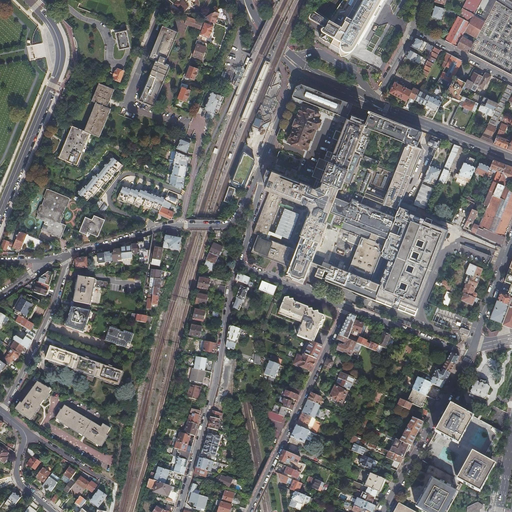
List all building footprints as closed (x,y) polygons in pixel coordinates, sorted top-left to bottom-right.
[(168,0),(183,13),(189,7),(186,4),(189,0),(188,0),(168,0)] [(357,0),(348,17),(348,16),(346,20),(343,27),(331,20),(330,21),(314,11),(312,14),(309,18),(309,19),(322,26),(321,27),(321,28),(321,29),(321,30),(322,31),(320,35),(319,37),(321,38),(324,40),(338,48),(344,51),(346,52),(350,45),(351,45),(352,45),(352,44),(352,43),(352,42),(352,41),(358,44),(376,13),(383,0),(357,0)] [(346,0),(343,4),(350,8),(354,0),(346,0)] [(489,0),(481,0),(477,7),(483,11),(484,9),(489,0)] [(494,0),(489,0),(484,9),(483,11),(479,19),(484,22),(496,1),(494,0)] [(441,20),(444,8),(433,5),(432,12),(431,15),(431,16),(431,17),(432,17),(441,20)] [(150,6),(119,84),(130,88),(145,50),(143,49),(158,10),(150,6)] [(473,14),(462,8),(459,14),(445,41),(456,46),(462,36),(463,34),(473,15),(473,14)] [(204,20),(215,23),(218,13),(214,12),(211,14),(211,13),(204,18),(204,20)] [(474,12),(473,14),(473,15),(463,34),(465,35),(466,32),(475,37),(474,38),(475,39),(484,22),(479,19),(475,17),(476,14),(474,12)] [(184,24),(200,30),(203,23),(187,17),(184,24)] [(209,38),(213,26),(204,23),(200,35),(209,38)] [(142,92),(156,98),(169,66),(164,64),(178,32),(162,25),(149,58),(156,60),(142,92)] [(129,48),(125,28),(119,29),(119,32),(114,33),(118,50),(129,48)] [(462,36),(456,46),(468,52),(473,43),(462,36)] [(431,53),(434,46),(416,37),(411,46),(422,52),(424,49),(431,53)] [(201,59),(206,48),(196,44),(192,56),(201,59)] [(409,50),(405,57),(417,64),(423,53),(422,52),(411,46),(409,50)] [(440,49),(434,46),(431,53),(424,67),(415,84),(421,87),(440,49)] [(451,55),(447,53),(442,61),(447,63),(451,55)] [(451,55),(447,63),(439,77),(451,83),(454,76),(462,61),(451,55)] [(228,114),(231,116),(254,62),(249,60),(247,65),(246,70),(246,71),(245,74),(244,76),(242,80),(241,83),(240,84),(240,86),(239,88),(237,91),(228,114)] [(238,85),(240,86),(240,84),(241,83),(242,80),(244,76),(245,74),(246,71),(246,70),(244,67),(244,65),(241,66),(238,68),(234,69),(235,72),(236,74),(236,76),(235,77),(233,83),(235,84),(238,85)] [(197,69),(187,66),(184,74),(186,75),(185,77),(193,80),(197,69)] [(119,82),(123,72),(117,69),(117,70),(115,69),(113,76),(114,76),(113,80),(119,82)] [(277,98),(276,97),(277,97),(279,93),(280,90),(279,88),(280,88),(281,86),(279,83),(280,83),(281,81),(279,76),(280,75),(280,74),(279,72),(276,71),(275,73),(273,72),(264,95),(264,96),(263,99),(262,101),(261,102),(256,115),(258,116),(261,115),(263,116),(265,119),(271,117),(269,114),(271,113),(273,112),(274,112),(276,109),(274,106),(275,105),(277,100),(277,98)] [(490,75),(485,72),(482,77),(478,85),(478,86),(482,89),(485,82),(486,83),(490,75)] [(470,81),(467,79),(466,82),(464,86),(470,89),(475,91),(478,85),(482,77),(474,73),(470,81)] [(454,76),(451,83),(447,89),(445,95),(459,100),(460,101),(463,96),(459,95),(464,86),(466,82),(460,79),(456,77),(456,76),(455,75),(455,77),(454,76)] [(389,92),(406,101),(408,97),(411,91),(394,82),(389,92)] [(96,103),(84,131),(90,133),(99,137),(111,109),(107,107),(115,90),(99,83),(92,101),(96,103)] [(184,89),(186,85),(181,83),(179,88),(181,88),(177,99),(185,102),(190,90),(184,89)] [(371,129),(364,125),(347,118),(352,104),(301,84),(295,86),(292,95),(292,97),(302,100),(336,114),(342,117),(341,121),(341,122),(344,124),(332,155),(324,151),(322,155),(319,160),(317,165),(315,171),(314,176),(313,176),(315,177),(313,181),(311,180),(311,182),(310,185),(273,171),(272,171),(267,184),(267,185),(266,189),(270,191),(282,195),(303,203),(306,204),(305,207),(307,212),(305,218),(307,218),(301,234),(295,249),(289,266),(288,268),(287,271),(288,272),(288,274),(287,274),(285,275),(285,277),(303,284),(308,271),(309,270),(308,270),(311,264),(312,261),(313,258),(314,258),(313,257),(326,227),(328,228),(332,226),(332,225),(327,223),(326,223),(325,222),(338,188),(339,187),(340,187),(340,188),(364,196),(383,203),(384,200),(368,193),(378,165),(380,166),(382,162),(380,161),(379,162),(363,155),(369,138),(368,137),(371,129)] [(511,91),(511,86),(507,84),(498,103),(492,116),(491,116),(487,124),(494,127),(501,113),(511,91)] [(434,87),(430,97),(425,105),(432,109),(428,117),(432,119),(439,105),(442,99),(435,96),(439,90),(434,87)] [(419,91),(413,88),(411,91),(408,97),(410,97),(405,109),(409,110),(414,100),(419,91)] [(422,89),(421,88),(419,91),(414,100),(425,105),(430,97),(421,92),(422,89)] [(221,96),(207,90),(198,114),(211,119),(221,96)] [(153,105),(156,98),(142,92),(140,100),(153,105)] [(474,93),(471,100),(478,103),(478,104),(480,105),(478,110),(491,116),(492,116),(498,103),(474,93)] [(471,100),(463,96),(460,101),(459,105),(461,106),(464,107),(462,111),(467,113),(468,110),(471,111),(471,110),(474,112),(478,104),(478,103),(471,100)] [(294,128),(289,142),(305,148),(306,148),(314,127),(317,128),(317,127),(318,127),(319,126),(320,123),(320,122),(319,122),(320,120),(318,119),(319,115),(301,108),(293,128),(294,128)] [(456,111),(452,120),(456,122),(460,113),(459,112),(460,109),(458,108),(457,112),(456,111)] [(416,146),(422,132),(370,111),(364,125),(371,129),(408,144),(406,148),(405,147),(384,200),(383,203),(364,196),(340,188),(338,188),(325,222),(326,223),(327,223),(332,225),(362,237),(352,261),(374,270),(381,254),(387,238),(390,233),(394,222),(396,217),(395,217),(399,206),(399,205),(401,201),(422,148),(416,146)] [(465,120),(460,130),(465,132),(473,115),(469,113),(466,121),(465,120)] [(511,118),(505,115),(501,124),(500,126),(495,138),(493,143),(507,149),(511,141),(502,138),(508,123),(511,124),(511,135),(511,136),(511,135),(511,118)] [(262,120),(256,118),(253,125),(255,126),(259,127),(262,120)] [(452,120),(449,126),(454,128),(457,122),(456,122),(452,120)] [(496,128),(487,124),(480,138),(493,143),(495,138),(492,137),(496,128)] [(90,133),(84,131),(72,126),(70,125),(70,126),(72,127),(59,158),(77,165),(90,133)] [(441,139),(430,135),(426,145),(431,148),(429,154),(434,156),(441,139)] [(186,153),(190,142),(180,138),(176,148),(186,153)] [(448,172),(459,146),(454,144),(450,152),(438,181),(443,183),(444,182),(446,182),(450,173),(448,172)] [(186,166),(188,157),(172,150),(169,163),(186,166)] [(254,158),(244,151),(243,151),(243,152),(231,182),(233,185),(242,189),(254,160),(254,159),(254,158)] [(83,187),(78,194),(88,201),(93,195),(95,196),(105,182),(107,184),(116,170),(117,171),(122,164),(112,156),(107,163),(106,163),(96,176),(94,175),(85,188),(83,187)] [(468,182),(473,172),(475,166),(472,165),(474,159),(470,157),(467,163),(463,162),(458,174),(456,173),(454,176),(457,177),(468,182)] [(489,190),(494,192),(506,164),(493,159),(490,167),(486,177),(490,179),(492,173),(491,170),(491,168),(492,169),(492,170),(492,171),(495,172),(496,172),(497,170),(498,171),(497,172),(489,190)] [(473,172),(486,177),(490,167),(479,162),(477,167),(475,166),(473,172)] [(184,177),(186,166),(169,163),(167,173),(184,177)] [(314,174),(312,173),(310,178),(298,174),(299,173),(288,169),(288,170),(274,164),(273,166),(272,167),(287,173),(286,176),(290,178),(296,180),(297,177),(311,182),(311,180),(313,181),(315,177),(313,176),(314,174)] [(494,192),(484,214),(476,233),(502,244),(511,218),(511,186),(510,186),(504,186),(507,180),(509,179),(511,180),(511,166),(506,164),(494,192)] [(430,165),(424,180),(430,183),(432,179),(432,178),(436,179),(440,169),(430,165)] [(167,173),(165,183),(171,186),(181,190),(184,177),(167,173)] [(466,186),(468,182),(457,177),(455,182),(466,186)] [(421,183),(413,204),(424,209),(433,188),(421,183)] [(151,207),(159,212),(164,201),(170,204),(177,207),(178,200),(167,195),(165,198),(157,194),(157,195),(141,188),(140,190),(132,187),(131,188),(123,185),(117,198),(125,202),(126,200),(134,204),(135,201),(151,209),(151,207)] [(228,186),(223,201),(231,203),(235,189),(228,186)] [(65,226),(62,225),(56,222),(60,214),(62,214),(65,207),(63,207),(66,198),(69,199),(69,198),(48,190),(36,218),(44,222),(41,231),(57,238),(60,239),(65,226)] [(254,233),(259,234),(266,237),(282,195),(270,191),(254,233)] [(462,197),(475,203),(476,200),(472,198),(471,199),(471,197),(469,197),(467,197),(466,196),(463,194),(462,197)] [(468,207),(472,209),(472,208),(474,203),(475,203),(462,197),(459,203),(463,205),(464,204),(468,206),(468,207)] [(170,204),(164,201),(159,212),(158,214),(169,219),(171,218),(174,212),(168,209),(170,204)] [(401,201),(399,205),(408,209),(414,211),(416,207),(401,201)] [(286,204),(275,233),(289,238),(299,213),(292,210),(293,207),(286,204)] [(387,238),(381,254),(374,270),(370,280),(381,285),(375,299),(377,300),(376,301),(380,302),(380,301),(386,304),(386,305),(390,306),(390,305),(392,305),(398,308),(399,308),(399,309),(402,311),(403,310),(409,312),(408,313),(412,315),(412,314),(415,315),(438,255),(448,229),(446,228),(446,227),(442,226),(442,227),(436,224),(436,223),(433,222),(432,223),(431,222),(425,220),(423,219),(424,218),(420,217),(420,218),(417,217),(414,216),(414,215),(410,213),(410,214),(407,213),(408,209),(399,205),(399,206),(395,217),(396,217),(394,222),(390,233),(387,238)] [(472,222),(477,211),(475,210),(472,208),(472,209),(464,228),(465,228),(466,225),(467,226),(469,221),(472,222)] [(96,237),(104,220),(93,216),(91,220),(84,217),(78,232),(85,235),(86,233),(96,237)] [(16,234),(15,235),(17,236),(14,243),(4,239),(1,248),(6,250),(8,244),(13,246),(13,247),(16,248),(20,250),(23,243),(26,234),(19,231),(17,234),(16,234)] [(42,241),(26,234),(23,243),(37,249),(37,248),(40,246),(42,241)] [(275,260),(289,266),(295,249),(266,237),(259,234),(252,251),(275,260)] [(163,247),(179,250),(181,238),(177,237),(177,239),(165,237),(163,247)] [(144,264),(148,263),(150,250),(146,251),(146,250),(145,250),(145,249),(144,249),(144,238),(137,240),(138,244),(139,254),(139,258),(139,259),(144,258),(144,264)] [(213,244),(209,253),(218,257),(222,248),(213,244)] [(121,249),(122,259),(132,258),(132,255),(131,247),(129,248),(129,246),(126,246),(126,248),(125,248),(120,248),(121,249)] [(149,264),(149,266),(160,268),(160,266),(163,249),(154,247),(151,264),(149,264)] [(112,260),(122,259),(121,249),(113,250),(113,253),(112,253),(112,260)] [(105,263),(105,266),(107,265),(106,262),(113,261),(112,260),(112,253),(110,253),(109,251),(104,252),(104,253),(105,263)] [(203,260),(205,261),(203,267),(211,270),(213,265),(214,265),(214,264),(216,265),(217,265),(220,259),(220,258),(218,257),(209,253),(206,251),(203,260)] [(93,269),(99,268),(98,264),(105,263),(104,253),(97,254),(98,256),(91,257),(93,269)] [(75,260),(76,268),(87,267),(86,257),(78,258),(75,260)] [(370,280),(374,270),(352,261),(348,272),(334,266),(332,265),(323,262),(322,265),(312,261),(311,264),(318,267),(315,275),(321,277),(324,270),(329,272),(325,280),(373,298),(374,298),(374,299),(375,299),(381,285),(370,280)] [(482,299),(484,295),(476,292),(474,291),(479,279),(476,277),(477,275),(480,276),(483,268),(470,263),(466,273),(469,274),(465,282),(466,283),(462,291),(478,298),(482,299)] [(156,270),(151,269),(150,278),(155,278),(161,279),(162,271),(156,270)] [(39,280),(38,282),(47,285),(50,286),(54,274),(49,272),(39,279),(39,280)] [(500,292),(497,299),(509,304),(511,296),(511,294),(511,275),(509,274),(507,273),(504,281),(511,283),(508,292),(509,292),(508,295),(506,294),(504,293),(500,292)] [(236,280),(247,285),(249,279),(245,277),(243,276),(238,274),(236,280)] [(90,305),(95,280),(79,277),(74,302),(86,304),(90,305)] [(155,278),(150,278),(149,286),(150,286),(160,288),(161,279),(155,278)] [(209,280),(199,278),(196,287),(207,289),(209,280)] [(95,280),(90,305),(105,308),(110,283),(95,280)] [(262,281),(259,290),(273,295),(276,287),(262,281)] [(441,282),(436,281),(435,283),(441,286),(441,287),(447,289),(448,289),(462,295),(461,300),(473,305),(473,303),(476,304),(478,298),(462,291),(449,286),(441,282)] [(37,282),(36,287),(48,291),(50,286),(47,285),(38,282),(37,282)] [(224,295),(225,286),(218,285),(217,294),(224,295)] [(150,286),(149,286),(148,295),(149,295),(159,297),(160,288),(150,286)] [(234,303),(232,302),(232,307),(238,310),(240,306),(241,304),(242,301),(243,301),(248,289),(241,286),(236,298),(234,303)] [(34,292),(46,297),(48,291),(36,287),(34,292)] [(447,291),(443,300),(449,303),(453,294),(447,291)] [(19,302),(15,310),(15,311),(14,313),(19,316),(25,319),(27,321),(34,308),(38,300),(30,296),(27,294),(25,297),(23,296),(22,299),(21,299),(19,302)] [(197,294),(195,303),(205,305),(207,296),(197,294)] [(509,304),(502,322),(511,326),(511,324),(511,294),(511,296),(509,304)] [(15,310),(19,302),(21,299),(22,299),(23,296),(21,295),(19,298),(17,301),(12,309),(15,310)] [(158,305),(159,297),(149,295),(148,295),(146,309),(151,309),(152,304),(158,305)] [(302,324),(297,336),(311,341),(313,342),(324,316),(301,307),(301,305),(297,303),(284,298),(277,314),(290,320),(302,324)] [(497,299),(491,317),(500,321),(502,322),(509,304),(497,299)] [(89,316),(91,311),(85,310),(73,307),(68,322),(67,327),(84,332),(86,327),(89,316)] [(195,310),(193,319),(203,321),(205,312),(195,310)] [(221,313),(213,311),(212,317),(220,319),(221,313)] [(146,323),(147,316),(141,315),(139,315),(137,314),(136,321),(146,323)] [(348,316),(339,336),(348,340),(349,335),(350,333),(351,330),(354,321),(356,316),(352,314),(348,316)] [(16,322),(18,323),(21,325),(30,331),(34,325),(27,321),(25,319),(19,316),(16,322)] [(363,324),(354,321),(351,330),(355,331),(353,335),(359,337),(360,337),(361,338),(365,326),(363,325),(363,324)] [(25,347),(28,350),(29,348),(28,347),(33,339),(36,334),(30,331),(21,325),(18,323),(17,326),(28,333),(23,340),(16,335),(13,339),(25,347)] [(244,338),(246,332),(229,325),(225,347),(228,348),(227,349),(229,350),(230,348),(234,350),(239,336),(244,338)] [(130,343),(132,339),(134,334),(124,330),(123,332),(120,331),(121,330),(110,326),(108,333),(105,340),(126,347),(128,343),(130,343)] [(191,326),(189,335),(199,337),(201,328),(191,326)] [(386,327),(382,326),(380,331),(375,344),(378,345),(384,348),(390,350),(389,350),(394,338),(393,338),(393,336),(390,335),(384,332),(386,328),(386,327)] [(339,336),(337,339),(345,343),(344,346),(339,344),(337,350),(350,356),(357,359),(362,346),(357,344),(357,343),(348,340),(339,336)] [(357,344),(362,346),(375,352),(378,345),(375,344),(371,342),(370,344),(369,345),(368,345),(366,345),(366,344),(366,342),(367,340),(361,338),(360,337),(358,341),(357,341),(357,343),(357,344)] [(12,348),(20,354),(25,347),(13,339),(11,343),(10,342),(8,345),(9,346),(12,348)] [(216,344),(205,341),(203,351),(214,353),(216,344)] [(313,342),(311,341),(309,344),(306,343),(306,344),(309,346),(305,355),(316,359),(323,346),(313,342)] [(47,360),(118,385),(123,371),(112,368),(112,366),(109,365),(108,366),(89,360),(89,358),(86,357),(85,358),(66,352),(66,350),(63,349),(62,350),(51,347),(47,360)] [(5,364),(8,366),(13,359),(14,360),(16,357),(17,358),(20,354),(12,348),(5,359),(4,359),(2,362),(5,364)] [(447,360),(455,365),(460,356),(452,352),(451,353),(449,357),(443,355),(440,360),(446,362),(447,360)] [(305,355),(303,354),(302,357),(297,355),(294,364),(311,370),(316,359),(305,355)] [(269,361),(277,364),(279,358),(271,355),(269,361)] [(213,360),(196,357),(193,368),(211,372),(213,360)] [(432,377),(445,382),(455,365),(447,360),(446,362),(442,369),(437,367),(432,377)] [(269,361),(264,374),(269,376),(274,378),(275,378),(280,365),(277,364),(269,361)] [(193,368),(192,368),(189,380),(202,383),(203,377),(210,378),(211,372),(193,368)] [(341,376),(337,384),(343,387),(345,381),(352,384),(355,378),(338,371),(337,373),(338,375),(341,376)] [(40,383),(42,381),(35,376),(33,379),(37,382),(21,404),(20,403),(15,409),(18,411),(18,412),(25,416),(25,417),(29,420),(29,419),(50,390),(50,391),(51,390),(50,390),(50,389),(49,388),(48,389),(47,387),(46,386),(46,387),(45,386),(40,383)] [(418,377),(412,389),(414,390),(417,391),(427,396),(432,384),(430,383),(425,380),(418,377)] [(432,384),(442,388),(445,382),(432,377),(430,383),(432,384)] [(479,382),(474,380),(470,393),(485,398),(486,396),(490,386),(484,384),(484,381),(480,380),(479,382)] [(208,389),(189,384),(186,396),(197,400),(198,397),(205,399),(208,389)] [(332,402),(336,404),(338,401),(341,403),(347,392),(335,386),(330,397),(334,399),(332,402)] [(297,400),(299,395),(293,392),(291,392),(291,393),(287,391),(287,390),(286,390),(284,395),(297,400)] [(412,404),(421,407),(427,396),(417,391),(414,390),(409,402),(412,404)] [(311,392),(308,400),(318,404),(321,397),(318,396),(311,392)] [(366,400),(367,397),(354,392),(353,394),(366,400)] [(287,408),(292,410),(293,405),(290,404),(292,401),(284,398),(283,403),(284,403),(282,407),(287,408)] [(409,402),(400,398),(397,404),(410,410),(412,404),(409,402)] [(308,400),(302,413),(312,418),(312,417),(315,418),(316,415),(317,415),(319,410),(319,409),(320,406),(318,404),(308,400)] [(94,442),(100,446),(110,428),(102,424),(101,427),(64,405),(61,409),(60,409),(55,418),(87,436),(86,437),(94,442)] [(457,441),(471,415),(453,405),(438,432),(449,438),(449,437),(457,441)] [(203,408),(194,406),(193,412),(201,414),(203,408)] [(277,413),(284,416),(287,408),(282,407),(280,406),(277,413)] [(219,412),(212,410),(208,425),(210,425),(211,426),(211,429),(218,430),(219,424),(218,424),(219,419),(223,420),(222,419),(222,418),(222,415),(222,413),(219,412)] [(281,422),(284,416),(277,413),(267,410),(268,418),(281,422)] [(201,414),(193,412),(191,416),(189,416),(188,421),(198,424),(199,420),(198,420),(199,415),(200,415),(201,414)] [(302,413),(298,422),(304,425),(308,426),(312,418),(302,413)] [(502,432),(496,428),(492,426),(484,422),(471,415),(457,441),(460,443),(489,458),(491,454),(497,442),(496,442),(502,432)] [(34,423),(38,425),(42,418),(38,416),(34,423)] [(409,445),(411,445),(423,422),(418,420),(412,418),(400,440),(409,445)] [(188,421),(188,422),(184,432),(195,436),(198,424),(188,421)] [(296,425),(291,436),(304,443),(309,431),(302,428),(296,425)] [(206,443),(218,446),(220,437),(214,436),(216,431),(209,429),(206,443)] [(373,429),(370,435),(378,438),(381,433),(373,429)] [(438,432),(437,433),(456,443),(457,441),(449,437),(449,438),(438,432)] [(180,433),(177,442),(187,445),(191,446),(194,437),(180,433)] [(437,433),(436,435),(473,454),(474,453),(488,460),(489,458),(460,443),(457,441),(456,443),(437,433)] [(433,467),(459,481),(466,468),(473,454),(436,435),(431,445),(425,455),(432,458),(428,464),(433,467)] [(400,440),(396,439),(394,440),(392,444),(390,452),(404,458),(408,449),(407,449),(409,445),(400,440)] [(0,447),(7,452),(9,448),(0,441),(0,447)] [(177,442),(173,441),(171,447),(174,448),(190,452),(191,449),(188,448),(187,448),(187,447),(186,447),(187,445),(177,442)] [(353,451),(355,452),(362,455),(363,455),(366,448),(355,444),(352,442),(351,444),(354,445),(351,450),(353,451)] [(211,460),(214,461),(218,446),(206,443),(203,453),(200,453),(199,457),(211,460)] [(0,460),(4,464),(5,463),(6,463),(7,461),(7,460),(8,458),(6,457),(9,453),(7,452),(0,447),(0,460)] [(36,453),(29,448),(28,453),(33,457),(36,453)] [(172,455),(177,457),(188,460),(190,452),(174,448),(172,455)] [(393,460),(401,463),(404,458),(390,452),(383,449),(382,451),(383,452),(384,451),(388,453),(386,457),(393,460)] [(284,450),(279,460),(284,462),(289,464),(290,460),(298,463),(300,457),(298,456),(284,450)] [(473,454),(492,464),(493,463),(488,460),(474,453),(473,454)] [(466,468),(459,481),(478,491),(492,464),(473,454),(466,468)] [(363,455),(362,455),(359,462),(360,462),(359,464),(370,469),(371,468),(373,466),(375,467),(377,462),(375,461),(374,465),(372,464),(374,460),(363,455)] [(33,457),(27,464),(34,469),(40,462),(33,457)] [(177,457),(176,464),(177,464),(186,467),(188,460),(177,457)] [(211,460),(199,457),(196,467),(205,470),(206,470),(207,470),(211,471),(214,461),(211,460)] [(390,465),(398,468),(401,463),(393,460),(390,465)] [(177,464),(175,472),(184,475),(186,467),(177,464)] [(405,491),(401,499),(420,509),(425,511),(442,511),(457,485),(459,481),(433,467),(428,464),(425,471),(419,467),(406,491),(405,491)] [(68,477),(71,480),(77,472),(69,467),(64,474),(68,477)] [(158,467),(155,473),(170,478),(171,475),(170,475),(170,474),(171,473),(171,471),(158,467)] [(205,470),(196,467),(194,473),(206,476),(207,470),(206,470),(205,470)] [(300,472),(288,467),(285,473),(297,478),(300,472)] [(43,468),(36,477),(43,482),(50,473),(43,468)] [(365,485),(368,487),(379,492),(385,479),(370,472),(365,485)] [(52,473),(49,477),(57,483),(60,479),(52,473)] [(155,473),(153,480),(169,485),(171,481),(169,480),(170,478),(155,473)] [(74,484),(71,488),(80,495),(81,495),(85,489),(84,489),(89,482),(83,478),(84,476),(81,474),(74,484)] [(217,477),(212,482),(217,484),(229,488),(233,478),(227,475),(226,477),(220,474),(217,477)] [(280,474),(281,481),(286,483),(289,478),(280,474)] [(315,481),(313,488),(318,490),(319,488),(321,489),(322,487),(320,487),(321,485),(323,486),(324,483),(309,476),(306,482),(310,484),(311,480),(315,481)] [(48,489),(51,491),(57,483),(49,477),(42,487),(46,490),(46,489),(47,490),(48,489)] [(96,480),(93,478),(91,481),(86,488),(93,493),(99,485),(95,482),(96,480)] [(169,499),(176,501),(178,492),(173,491),(174,487),(169,485),(153,480),(149,479),(147,486),(154,489),(154,491),(167,495),(169,490),(172,491),(169,499)] [(68,493),(71,488),(74,484),(70,481),(64,490),(68,493)] [(192,483),(189,492),(192,493),(198,494),(199,491),(196,490),(196,488),(197,485),(192,483)] [(365,493),(375,498),(376,495),(382,498),(384,494),(379,492),(368,487),(365,493)] [(91,502),(98,507),(107,496),(99,490),(91,502)] [(221,501),(232,505),(232,503),(234,497),(235,493),(225,490),(223,498),(221,501)] [(336,498),(343,501),(346,492),(340,490),(336,498)] [(309,502),(311,497),(308,496),(295,491),(289,505),(295,508),(297,502),(302,504),(304,500),(309,502)] [(370,503),(377,506),(379,503),(373,501),(375,498),(365,493),(360,491),(359,493),(362,494),(360,498),(370,503)] [(21,498),(14,492),(5,504),(7,505),(10,505),(12,507),(13,506),(14,506),(15,505),(21,498)] [(192,493),(189,492),(188,495),(188,496),(190,497),(189,501),(195,503),(194,506),(197,507),(196,509),(201,511),(201,508),(204,509),(208,497),(198,494),(192,493)] [(54,503),(59,496),(56,494),(51,500),(54,503)] [(75,503),(81,508),(86,500),(81,497),(80,496),(75,503)] [(425,511),(420,509),(401,499),(393,511),(425,511)] [(216,504),(220,506),(218,511),(229,511),(232,505),(221,501),(218,500),(217,500),(216,504)] [(36,511),(40,507),(34,503),(30,508),(34,511),(36,511)] [(366,511),(369,511),(374,511),(377,506),(370,503),(366,511)]
